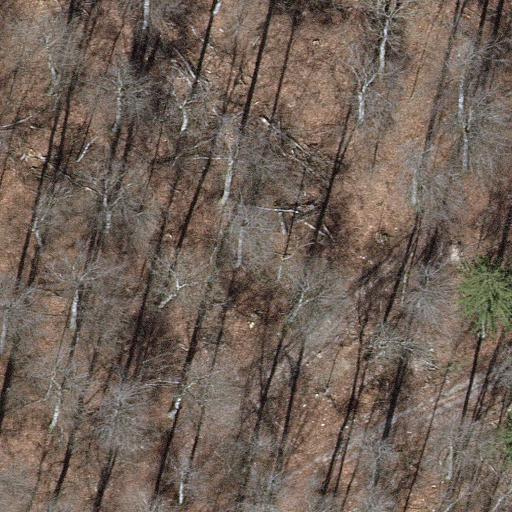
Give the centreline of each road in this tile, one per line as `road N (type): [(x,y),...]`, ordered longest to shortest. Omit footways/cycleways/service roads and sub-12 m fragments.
road 1 (track): [(511,157),(117,492),(108,511)]
road 2 (track): [(243,511),(511,377)]
